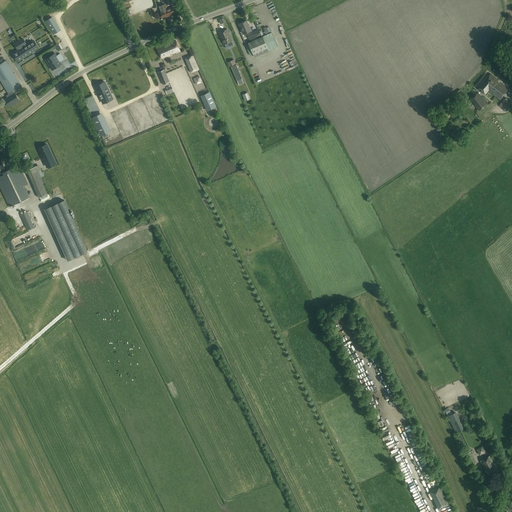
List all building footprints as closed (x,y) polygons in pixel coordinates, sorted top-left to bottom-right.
[(167,8),(166,6),(172,3),(170,0),(161,0),(163,4),(158,6),(160,11),(162,18),(168,15),(168,16),(174,14),(172,7),(167,8)] [(52,17),(46,21),(54,34),(60,30),(52,17)] [(249,26),(248,26),(246,21),(239,24),(243,34),(251,30),(249,26)] [(233,45),(231,41),(232,41),(227,29),(219,33),(224,44),(225,44),(226,48),(227,48),(226,48),(233,45)] [(247,35),(249,39),(259,35),(257,30),(247,35)] [(271,33),(248,43),(245,44),(250,55),(253,54),(254,57),(277,47),(271,33)] [(38,48),(33,40),(33,41),(30,43),(30,42),(29,43),(26,45),(22,38),(19,40),(28,54),(31,53),(31,52),(34,51),(35,51),(34,50),(38,48),(38,49),(38,48)] [(28,54),(19,40),(16,42),(20,49),(17,51),(17,50),(16,51),(13,53),(18,61),(21,59),(22,59),(22,58),(24,57),(25,57),(25,56),(28,55),(28,54)] [(162,58),(180,51),(175,40),(157,48),(162,58)] [(54,71),(59,68),(58,66),(61,64),(61,63),(60,64),(59,61),(60,61),(59,61),(57,59),(58,59),(58,58),(56,56),(55,54),(55,53),(45,59),(45,60),(47,62),(48,64),(48,65),(50,67),(51,69),(51,70),(53,69),(54,71)] [(185,58),(191,73),(199,69),(192,55),(185,58)] [(5,99),(9,106),(19,100),(15,93),(14,93),(12,91),(21,85),(6,60),(0,63),(0,80),(8,93),(9,94),(7,95),(8,97),(5,99)] [(236,64),(231,67),(239,85),(243,83),(241,79),(242,78),(236,64)] [(162,84),(169,82),(164,69),(158,72),(162,84)] [(485,94),(488,90),(499,100),(508,89),(497,80),(490,74),(478,89),(485,94)] [(113,99),(105,82),(95,86),(103,103),(113,99)] [(215,107),(209,92),(201,96),(207,111),(215,107)] [(478,93),(469,99),(478,111),(487,104),(478,93)] [(511,102),(506,97),(499,105),(504,111),(511,102)] [(100,114),(92,118),(101,136),(109,132),(100,114)] [(50,159),(53,158),(47,144),(39,148),(47,167),(52,164),(50,159)] [(0,159),(0,187),(9,207),(29,198),(24,186),(28,184),(18,165),(6,171),(4,168),(5,168),(0,159)] [(48,193),(36,166),(27,170),(39,197),(48,193)] [(67,260),(87,251),(64,200),(44,209),(67,260)] [(29,216),(27,211),(20,214),(22,219),(27,230),(34,227),(29,216)] [(37,248),(30,250),(32,255),(40,252),(39,250),(45,248),(44,243),(36,246),(37,248)] [(448,416),(456,432),(463,429),(455,412),(448,416)] [(406,424),(400,432),(402,434),(409,426),(406,424)] [(403,437),(405,439),(407,442),(412,437),(409,433),(403,437)] [(474,446),(476,452),(483,450),(481,444),(474,446)] [(466,454),(471,465),(476,462),(470,451),(466,454)] [(488,476),(498,471),(490,456),(480,461),(488,476)] [(439,509),(448,504),(439,486),(430,491),(439,509)]
